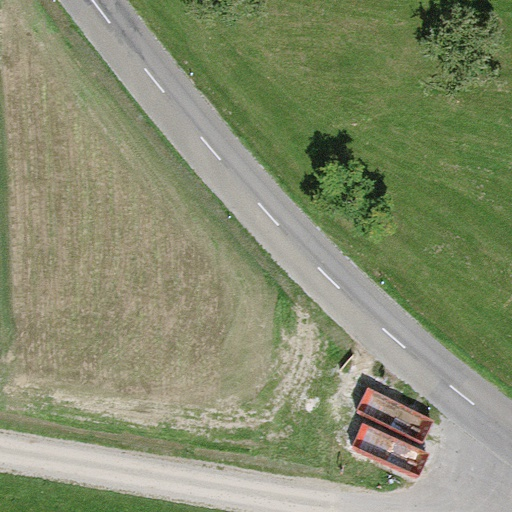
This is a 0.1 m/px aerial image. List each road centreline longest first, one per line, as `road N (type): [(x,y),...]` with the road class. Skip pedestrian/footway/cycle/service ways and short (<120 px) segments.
road 1 (tertiary): [(96,0),(165,97),(374,326),(511,433)]
road 2 (track): [(511,491),(444,511),(357,511),(0,453)]
